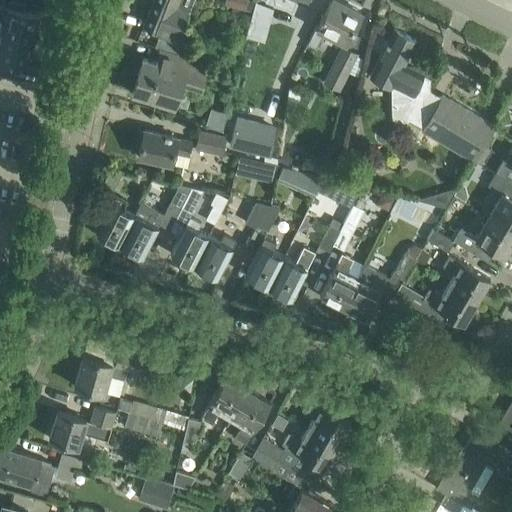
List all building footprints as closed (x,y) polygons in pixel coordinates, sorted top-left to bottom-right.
[(152,0),(142,25),(177,39),(188,11),(177,6),(179,0),(152,0)] [(179,0),(177,6),(188,11),(193,0),(179,0)] [(275,7),(254,0),(250,17),(270,23),(275,7)] [(338,0),(330,0),(323,15),(317,27),(345,42),(361,11),(338,0)] [(0,33),(1,33),(32,40),(38,14),(19,10),(0,5),(0,33)] [(415,39),(394,28),(370,75),(392,86),(392,117),(395,121),(405,121),(409,118),(423,127),(441,97),(429,90),(430,78),(423,73),(404,63),(415,39)] [(0,59),(26,66),(32,40),(1,33),(0,33),(0,59)] [(247,34),(236,84),(249,87),(260,37),(247,34)] [(359,55),(342,47),(324,83),(341,91),(359,55)] [(205,62),(168,50),(164,63),(158,63),(143,58),(132,92),(172,104),(181,75),(199,81),(205,62)] [(494,125),(442,95),(423,127),(422,129),(473,160),(494,125)] [(271,154),(274,126),(236,117),(230,144),(271,154)] [(144,129),(138,156),(169,163),(170,159),(185,163),(191,140),(144,129)] [(198,130),(194,147),(220,152),(221,150),(219,150),(222,134),(198,130)] [(239,154),(235,171),(248,174),(252,157),(239,154)] [(494,171),(511,181),(511,162),(502,157),(494,171)] [(111,167),(108,172),(101,187),(111,192),(121,173),(111,167)] [(511,191),(511,181),(494,171),(487,182),(501,191),(488,213),(511,227),(511,198),(509,196),(511,191)] [(191,186),(181,205),(192,210),(203,188),(191,186)] [(216,194),(208,219),(216,222),(224,197),(216,194)] [(96,232),(119,243),(135,212),(123,206),(126,200),(115,195),(96,232)] [(412,196),(401,210),(427,229),(437,215),(412,196)] [(135,212),(119,243),(142,255),(162,217),(156,214),(158,210),(142,198),(135,212)] [(267,204),(254,200),(244,220),(256,226),(257,224),(267,204)] [(352,203),(343,221),(339,228),(328,222),(317,244),(328,250),(332,243),(352,203)] [(363,209),(352,203),(332,243),(343,248),(363,209)] [(279,207),(267,204),(257,224),(268,230),(279,207)] [(511,240),(511,227),(488,213),(476,234),(462,226),(453,240),(488,261),(495,249),(504,254),(511,240)] [(190,215),(179,235),(170,253),(193,265),(210,233),(197,226),(200,220),(190,215)] [(453,240),(432,228),(426,239),(447,251),(453,240)] [(220,238),(210,233),(193,265),(217,276),(236,238),(224,232),(220,238)] [(264,236),(261,243),(245,274),(268,286),(284,255),(271,248),(275,241),(264,236)] [(284,255),(268,286),(291,297),(315,251),(303,245),(295,260),(284,255)] [(354,258),(341,251),(319,295),(343,307),(365,264),(354,258)] [(365,264),(343,307),(366,319),(379,293),(388,298),(399,277),(403,279),(414,257),(403,252),(395,269),(391,268),(388,275),(365,264)] [(454,270),(447,282),(477,299),(490,278),(447,253),(442,263),(454,270)] [(477,299),(447,282),(439,294),(428,288),(422,298),(463,323),(477,299)] [(398,287),(392,297),(413,309),(419,299),(398,287)] [(74,385),(93,390),(102,393),(103,391),(118,395),(126,368),(150,375),(155,356),(120,346),(115,364),(82,355),(74,385)] [(225,374),(215,391),(200,416),(210,422),(217,410),(230,417),(247,388),(225,374)] [(319,380),(296,374),(293,385),(316,392),(319,380)] [(270,401),(247,388),(230,417),(241,423),(234,436),(245,443),(270,401)] [(131,401),(120,398),(117,407),(128,411),(185,428),(187,416),(132,398),(131,401)] [(308,398),(301,409),(313,416),(307,428),(336,445),(349,422),(308,398)] [(511,402),(511,404),(509,403),(495,427),(494,426),(486,438),(511,453),(511,402)] [(57,410),(48,437),(68,443),(76,446),(77,446),(81,431),(106,439),(115,411),(113,410),(94,404),(89,420),(57,410)] [(128,411),(123,425),(158,436),(160,427),(162,422),(128,411)] [(198,419),(187,416),(185,428),(182,440),(193,442),(198,419)] [(336,445),(307,428),(300,438),(288,431),(282,443),(323,467),(336,445)] [(438,486),(470,505),(476,494),(468,489),(483,463),(499,472),(510,453),(486,438),(471,428),(438,486)] [(283,449),(262,436),(256,447),(277,459),(283,449)] [(40,458),(0,445),(0,474),(32,484),(30,490),(45,494),(55,464),(40,460),(40,458)] [(256,447),(251,455),(251,456),(272,469),(277,459),(256,447)] [(241,449),(228,470),(238,476),(251,456),(251,455),(241,449)] [(84,459),(61,453),(55,476),(71,481),(74,469),(81,471),(84,459)] [(175,470),(173,475),(171,483),(188,488),(195,476),(175,470)] [(174,485),(145,476),(138,498),(166,508),(174,485)] [(293,497),(286,508),(293,511),(325,511),(331,504),(293,482),(287,492),(293,497)] [(178,487),(176,494),(185,497),(187,490),(178,487)] [(429,511),(436,501),(428,496),(418,511),(429,511)] [(0,511),(31,511),(32,509),(1,501),(0,503),(0,511)] [(480,511),(465,503),(459,511),(456,511),(439,502),(433,511),(480,511)]
